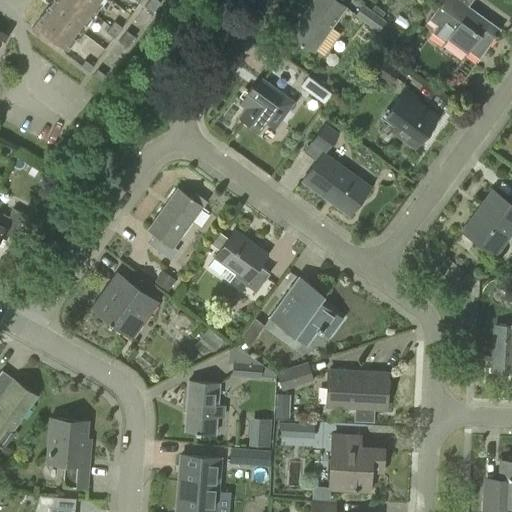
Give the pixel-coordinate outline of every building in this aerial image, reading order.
[(77,34),(93,13),(75,0),(53,0),(46,10),(77,34)] [(75,0),(93,13),(102,0),(75,0)] [(314,51),(346,7),(336,0),(313,0),(304,13),(306,15),(301,22),(298,20),(289,33),(314,51)] [(487,24),(480,19),(483,16),(469,5),(472,0),(441,0),(428,19),(437,25),(431,33),(444,42),(446,38),(466,53),(468,50),(479,58),(501,29),(490,20),(487,24)] [(153,13),(157,7),(148,1),(144,7),(153,13)] [(378,31),(386,20),(362,4),(354,15),(378,31)] [(66,48),(77,34),(46,10),(32,28),(49,42),(52,38),(66,48)] [(118,33),(122,27),(114,21),(110,27),(118,33)] [(114,38),(118,33),(110,27),(106,32),(114,38)] [(131,42),(134,37),(127,31),(123,36),(131,42)] [(127,46),(131,42),(123,36),(119,41),(127,46)] [(389,85),(402,68),(386,55),(373,72),(389,85)] [(89,71),(93,66),(85,60),(81,65),(89,71)] [(101,80),(105,75),(97,69),(94,74),(101,80)] [(309,74),(300,86),(323,104),(332,92),(309,74)] [(293,101),(263,79),(255,88),(251,85),(239,102),(246,107),(238,118),(257,132),(265,122),(274,128),(293,101)] [(415,147),(438,117),(414,99),(416,97),(406,90),(386,115),(397,124),(392,130),(415,147)] [(349,214),(369,187),(324,153),(338,133),(325,124),(305,151),(317,160),(302,180),(324,196),(325,194),(334,200),(333,202),(349,214)] [(191,198),(177,188),(168,201),(170,202),(166,208),(164,206),(148,229),(155,234),(148,243),(171,259),(178,250),(173,246),(202,206),(206,200),(195,192),(191,198)] [(511,198),(509,202),(492,189),(462,230),(495,254),(511,231),(511,198)] [(0,234),(2,232),(13,237),(25,214),(13,208),(3,226),(0,223),(0,203),(1,202),(0,201),(0,234)] [(238,270),(234,276),(255,292),(269,273),(260,266),(258,267),(256,266),(264,256),(263,252),(253,245),(254,244),(234,229),(216,253),(208,266),(219,274),(228,262),(238,270)] [(157,302),(117,273),(91,307),(125,332),(135,319),(141,324),(157,302)] [(329,336),(342,318),(312,296),(317,290),(298,276),(269,316),(306,343),(317,327),(329,336)] [(511,324),(493,324),(490,371),(499,371),(504,368),(511,367),(511,324)] [(213,351),(223,341),(208,328),(203,333),(201,331),(198,335),(200,337),(198,339),(212,351),(213,351)] [(260,378),(262,364),(232,362),(231,376),(260,378)] [(281,389),(313,379),(307,362),(276,372),(281,389)] [(0,445),(1,447),(38,395),(2,369),(0,371),(0,445)] [(357,372),(348,372),(348,370),(328,369),(326,405),(385,408),(387,372),(357,371),(357,372)] [(224,416),(224,406),(217,405),(219,383),(188,381),(184,430),(215,432),(216,416),(224,416)] [(289,418),(289,406),(276,405),(275,417),(289,418)] [(88,487),(90,467),(87,466),(88,459),(82,458),(85,419),(48,416),(45,463),(64,464),(62,485),(88,487)] [(249,445),(267,445),(267,416),(250,416),(249,445)] [(300,437),(313,438),(314,424),(301,423),(300,437)] [(382,472),(383,450),(361,449),(361,435),(334,433),(331,488),(368,490),(369,472),(382,472)] [(254,465),(255,449),(230,447),(229,463),(254,465)] [(228,511),(230,492),(217,491),(219,457),(181,454),(176,510),(195,511),(228,511)] [(500,476),(485,475),(483,511),(511,511),(511,456),(508,456),(507,460),(501,460),(500,476)] [(336,511),(337,505),(310,503),(309,511),(336,511)]
